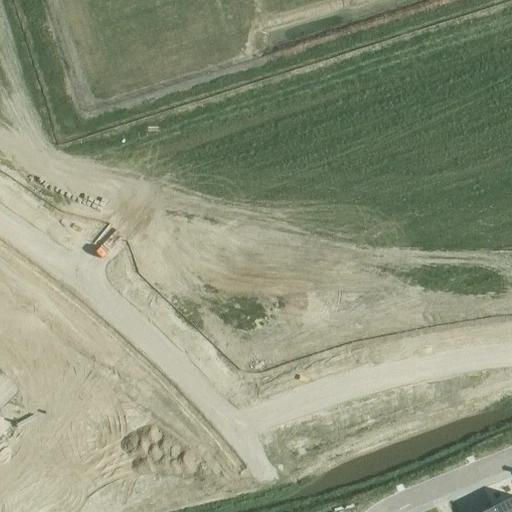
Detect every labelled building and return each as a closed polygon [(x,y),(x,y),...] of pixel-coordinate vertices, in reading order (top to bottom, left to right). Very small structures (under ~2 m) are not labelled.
[(0,272),(0,300),(13,284),(0,272)] [(13,284),(0,300),(0,320),(6,325),(29,297),(13,284)] [(29,297),(6,325),(23,339),(46,310),(29,297)] [(45,409),(37,418),(42,423),(51,415),(45,409)] [(22,432),(14,441),(19,446),(28,438),(22,432)] [(74,438),(58,454),(84,480),(100,464),(74,438)] [(14,441),(5,449),(11,455),(19,446),(14,441)] [(58,454),(43,469),(68,496),(84,480),(58,454)] [(43,469),(27,485),(53,511),(68,496),(43,469)] [(27,485),(12,500),(23,511),(51,511),(53,511),(27,485)] [(486,511),(485,509),(478,511),(511,511),(511,499),(487,511),(486,511)] [(23,511),(12,500),(0,511),(23,511)]
